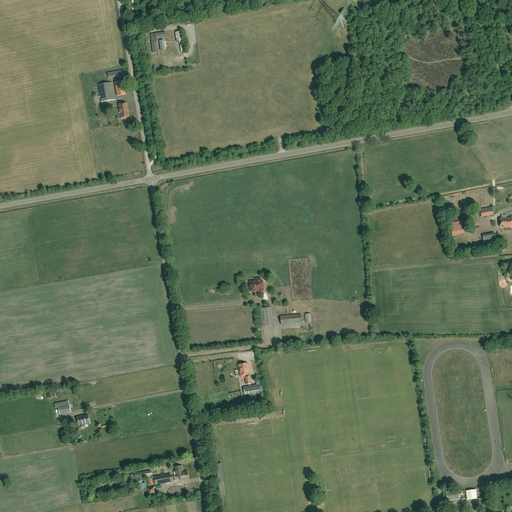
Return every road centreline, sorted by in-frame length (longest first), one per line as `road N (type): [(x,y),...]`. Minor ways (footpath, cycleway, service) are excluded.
road 1 (unclassified): [(150,179),(511,112)]
road 2 (unclassified): [(209,511),(150,179)]
road 3 (unclassified): [(0,206),(150,179)]
